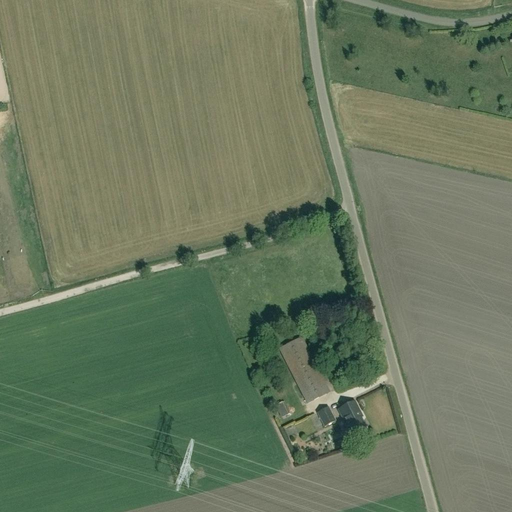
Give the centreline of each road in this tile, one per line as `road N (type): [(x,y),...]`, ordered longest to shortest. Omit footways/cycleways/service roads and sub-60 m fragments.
road 1 (unclassified): [(0,312),(283,235),(349,206)]
road 2 (residential): [(432,511),(349,206)]
road 3 (residential): [(349,206),(308,0)]
road 4 (residential): [(354,0),(451,23),(511,14)]
